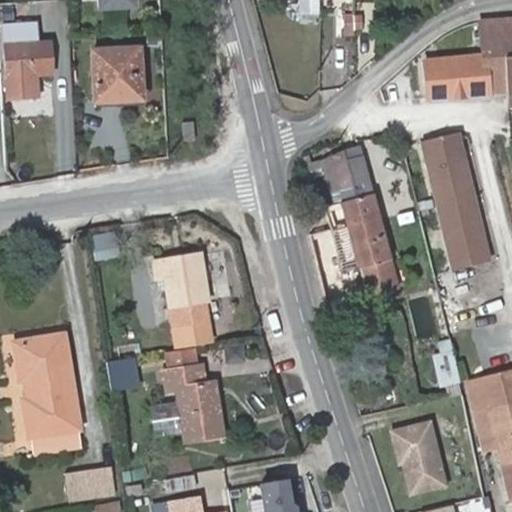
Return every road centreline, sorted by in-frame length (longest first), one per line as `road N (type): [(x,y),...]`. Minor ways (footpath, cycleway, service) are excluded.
road 1 (residential): [(370,511),(313,332),(275,159)]
road 2 (residential): [(275,159),(454,22),(511,8)]
road 3 (residential): [(275,159),(159,194),(0,215)]
road 4 (unknown): [(14,213),(0,19)]
road 5 (residential): [(275,159),(233,0)]
road 6 (unknown): [(367,88),(511,119)]
